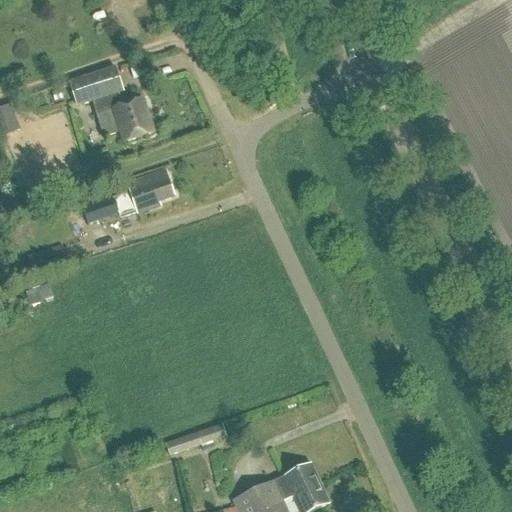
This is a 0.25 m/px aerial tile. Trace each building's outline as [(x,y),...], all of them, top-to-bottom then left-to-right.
[(142,103),(119,110),(115,97),(123,95),(116,72),(70,86),(77,109),(93,104),(104,139),(120,135),(124,146),(153,136),(143,104),(142,103)] [(0,117),(0,134),(3,143),(22,137),(14,112),(0,117)] [(81,208),(88,228),(119,217),(118,214),(133,209),(136,218),(161,210),(159,205),(174,200),(165,174),(126,187),(129,195),(95,207),(94,204),(81,208)] [(62,249),(27,260),(31,275),(67,264),(62,249)] [(138,412),(126,380),(104,388),(122,434),(133,430),(127,416),(138,412)] [(164,454),(169,467),(226,446),(221,433),(164,454)] [(237,511),(273,511),(321,489),(311,470),(283,483),(284,486),(274,491),(273,488),(235,507),(237,511)] [(320,511),(330,508),(321,489),(273,511),(320,511)]
